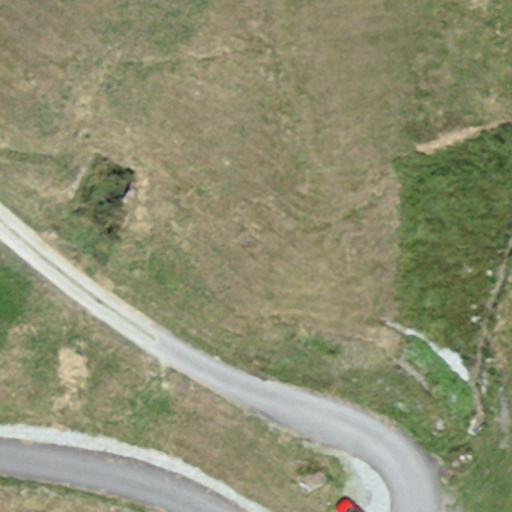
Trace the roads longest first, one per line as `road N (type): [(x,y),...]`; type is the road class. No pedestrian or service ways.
road 1 (track): [(411,511),(409,476),(370,438),(186,359),(37,253),(0,217)]
road 2 (track): [(0,454),(141,485),(204,511)]
